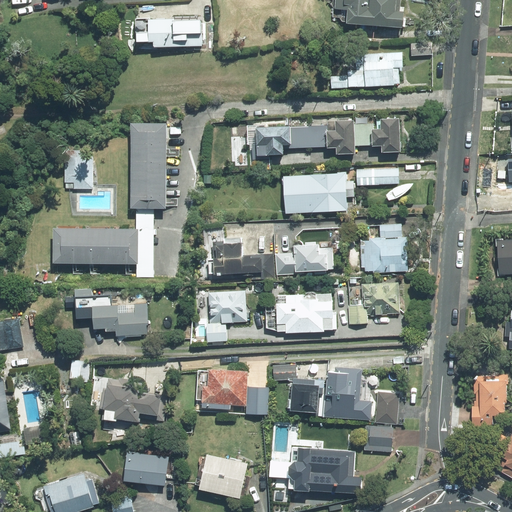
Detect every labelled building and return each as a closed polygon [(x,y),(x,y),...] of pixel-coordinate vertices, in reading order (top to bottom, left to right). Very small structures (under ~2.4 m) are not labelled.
[(391,0),(325,0),(325,4),(334,5),(333,17),(388,21),(388,17),(395,17),(396,3),(391,3),(391,0)] [(164,2),(132,3),(133,30),(145,30),(145,36),(205,34),(204,7),(165,8),(164,2)] [(318,18),(318,4),(309,3),(308,18),(318,18)] [(424,33),(404,33),(404,45),(424,46),(424,33)] [(399,58),(398,38),(355,39),(355,57),(340,57),(341,65),(326,65),(326,74),(343,74),(343,76),(396,75),(396,58),(399,58)] [(511,97),(503,98),(504,134),(511,133),(511,97)] [(392,104),(246,109),(248,149),(394,144),(392,104)] [(124,111),(122,199),(158,200),(161,112),(124,111)] [(86,136),(57,136),(56,176),(85,176),(86,136)] [(390,155),(351,155),(352,173),(390,172),(390,155)] [(342,160),(305,161),(306,173),(296,174),(296,204),(343,203),(342,160)] [(402,184),(385,196),(391,204),(408,191),(402,184)] [(372,226),(352,227),(353,264),(399,263),(398,212),(372,213),(372,226)] [(241,224),(195,225),(196,273),(270,271),(270,240),(242,240),(241,224)] [(511,227),(491,228),(492,262),(511,261),(511,227)] [(137,231),(50,232),(50,268),(137,267),(137,231)] [(309,235),(285,236),(286,265),(323,264),(323,244),(309,244),(309,235)] [(356,294),(341,294),(341,317),(361,316),(361,306),(393,306),(393,275),(355,276),(356,294)] [(142,284),(68,284),(68,314),(82,314),(82,327),(142,327),(142,284)] [(295,284),(278,285),(278,298),(267,298),(267,328),(327,328),(327,284),(309,284),(309,291),(295,291),(295,284)] [(250,285),(204,285),(205,310),(197,310),(197,334),(220,334),(220,327),(251,327),(250,285)] [(511,296),(507,296),(506,310),(499,310),(499,325),(505,325),(505,339),(511,339),(511,296)] [(14,309),(0,311),(0,344),(20,340),(14,309)] [(85,385),(88,362),(70,360),(67,382),(85,385)] [(296,377),(296,363),(272,363),(271,380),(287,380),(287,377),(296,377)] [(319,383),(289,380),(285,412),(399,424),(402,393),(363,389),(366,368),(321,363),(319,383)] [(474,416),(503,418),(506,372),(477,370),(474,416)] [(245,388),(245,374),(198,374),(198,406),(243,406),(243,414),(264,414),(264,388),(245,388)] [(0,434),(10,433),(2,383),(0,381),(0,434)] [(161,393),(106,387),(102,419),(158,425),(161,393)] [(20,430),(24,446),(49,441),(46,424),(20,430)] [(392,426),(364,425),(363,452),(391,453),(392,426)] [(511,437),(501,460),(511,465),(511,437)] [(169,455),(122,447),(116,487),(162,495),(169,455)] [(361,456),(289,448),(285,492),(356,499),(361,456)] [(246,467),(207,457),(198,491),(237,500),(246,467)] [(85,481),(83,475),(43,488),(50,511),(81,511),(93,508),(92,506),(98,504),(90,480),(85,481)] [(129,511),(127,497),(111,499),(113,511),(129,511)]
